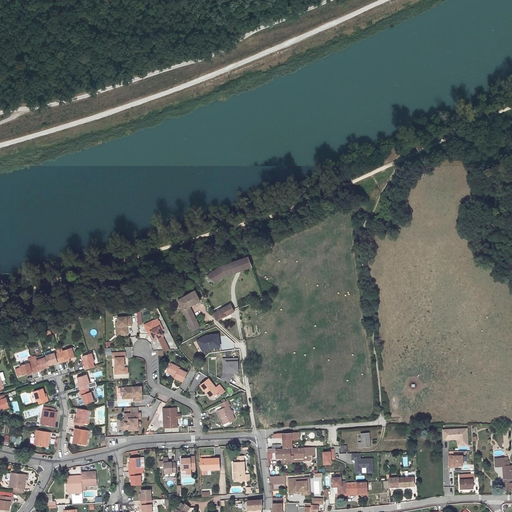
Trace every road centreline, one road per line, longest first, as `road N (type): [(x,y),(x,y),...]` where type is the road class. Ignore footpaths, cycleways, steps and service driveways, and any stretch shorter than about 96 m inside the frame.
road 1 (track): [(0,145),(170,91),(385,0)]
road 2 (track): [(328,0),(262,25),(226,50),(57,103),(0,111)]
road 3 (unclassified): [(350,511),(493,498)]
road 4 (unclassified): [(255,436),(236,312)]
road 5 (residential): [(259,435),(380,422)]
road 6 (residential): [(198,440),(196,409),(150,382),(141,349)]
